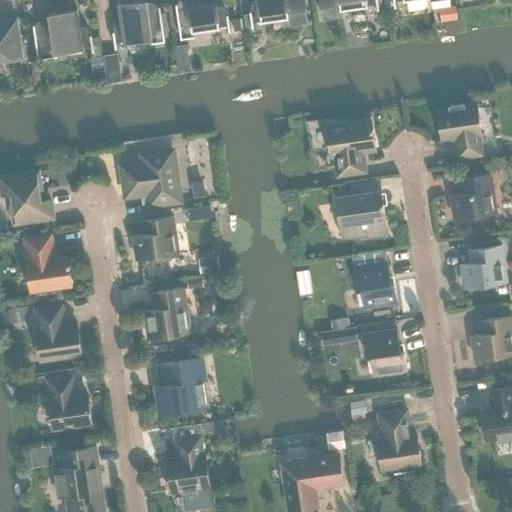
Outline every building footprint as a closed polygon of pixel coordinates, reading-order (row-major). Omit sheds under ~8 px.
[(151,44),(165,42),(160,7),(147,9),(146,0),(119,4),(121,21),(118,22),(115,25),(113,28),(113,32),(115,49),(116,49),(115,43),(150,38),(151,44)] [(220,7),(216,7),(215,0),(187,0),(188,3),(175,5),(181,39),(194,37),(193,31),(228,26),(229,32),(230,32),(228,15),(226,11),(224,9),(220,7)] [(292,23),(308,21),(304,0),(258,0),(254,2),(252,4),(250,8),(250,12),(250,14),(250,15),(252,27),(252,29),(253,29),(252,23),(291,17),(292,23)] [(320,0),(323,18),(339,16),(338,10),(376,4),(377,10),(379,10),(377,0),(320,0)] [(455,6),(439,8),(441,21),(457,19),(455,6)] [(84,27),(80,27),(77,10),(50,14),(51,23),(33,26),(38,60),(58,57),(57,51),(92,46),(92,52),(94,52),(91,35),(90,32),(87,29),(84,27)] [(0,59),(3,59),(4,62),(22,59),(16,19),(0,21),(0,59)] [(242,19),(232,20),(234,31),(244,29),(242,19)] [(187,45),(174,47),(178,71),(190,69),(187,45)] [(118,54),(103,56),(105,66),(120,64),(118,54)] [(91,70),(103,68),(102,56),(89,58),(91,70)] [(455,138),(458,158),(482,155),(479,134),(482,134),(478,105),(465,107),(464,104),(450,106),(450,109),(438,111),(442,140),(455,138)] [(345,121),(331,123),(332,126),(328,127),(332,156),(335,155),(338,175),(366,171),(363,151),(375,149),(371,121),(346,124),(345,121)] [(149,192),(151,204),(178,200),(171,152),(141,156),(143,164),(123,167),(127,195),(149,192)] [(0,183),(2,196),(12,194),(14,205),(11,205),(14,224),(54,218),(51,200),(40,201),(39,190),(41,190),(39,172),(0,177),(0,183)] [(451,195),(454,219),(497,213),(491,174),(458,179),(461,194),(451,195)] [(202,180),(192,182),(194,197),(204,195),(202,180)] [(368,234),(368,238),(388,235),(381,191),(336,197),(342,238),(368,234)] [(133,236),(136,260),(179,254),(174,216),(141,221),(143,234),(133,236)] [(29,262),(26,263),(31,291),(72,285),(67,257),(55,259),(51,234),(25,238),(29,262)] [(471,263),(461,264),(465,288),(507,282),(502,245),(469,250),(471,263)] [(216,255),(198,258),(201,273),(218,270),(216,255)] [(357,290),(362,289),(365,307),(398,303),(395,283),(391,284),(388,261),(353,267),(357,290)] [(201,277),(186,280),(188,289),(203,286),(201,277)] [(154,309),(144,311),(148,339),(191,333),(184,288),(151,292),(154,309)] [(25,306),(8,309),(11,323),(27,321),(25,306)] [(41,361),(82,355),(78,326),(65,328),(62,306),(36,309),(39,332),(37,332),(41,361)] [(475,360),(511,354),(511,315),(479,321),(481,334),(471,335),(475,360)] [(349,318),(331,321),(332,329),(350,327),(349,318)] [(357,327),(338,330),(340,343),(359,340),(357,327)] [(375,375),(408,370),(405,351),(401,352),(398,329),(363,334),(367,358),(372,357),(375,375)] [(155,386),(159,414),(208,406),(203,379),(207,379),(203,357),(158,364),(161,385),(155,386)] [(34,396),(46,394),(43,375),(31,377),(34,396)] [(53,429),(92,424),(88,395),(75,397),(72,377),(48,380),(51,401),(49,401),(53,429)] [(511,386),(489,390),(493,410),(482,412),(486,440),(499,438),(499,440),(511,438),(511,386)] [(364,398),(349,400),(351,414),(366,412),(364,398)] [(407,408),(378,413),(383,441),(378,442),(382,470),(396,468),(397,472),(394,472),(394,474),(414,471),(414,470),(411,470),(411,466),(421,464),(417,436),(411,437),(407,408)] [(221,419),(204,421),(206,434),(223,432),(221,419)] [(329,449),(344,447),(342,430),(326,432),(329,449)] [(54,437),(35,437),(35,457),(55,457),(54,437)] [(200,437),(176,440),(179,461),(166,462),(170,491),(183,489),(186,509),(212,505),(205,457),(203,457),(200,437)] [(105,511),(96,446),(59,451),(59,453),(60,453),(62,468),(54,469),(58,497),(66,496),(68,511),(105,511)] [(289,511),(318,507),(315,488),(344,484),(339,455),(308,460),(308,458),(286,461),(286,463),(282,464),(283,469),(280,469),(283,483),(285,483),(289,511)]
